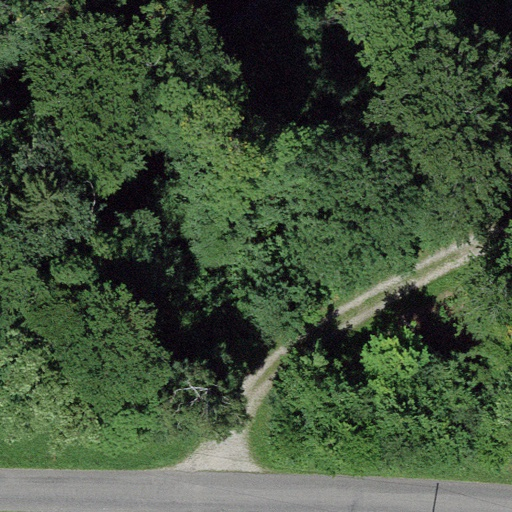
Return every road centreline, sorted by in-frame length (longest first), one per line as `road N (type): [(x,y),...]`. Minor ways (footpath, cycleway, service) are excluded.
road 1 (unclassified): [(0,486),(467,511)]
road 2 (track): [(210,496),(239,410),(287,355),(511,228)]
